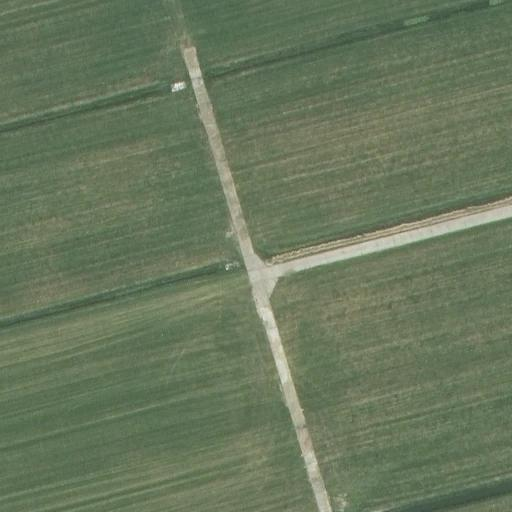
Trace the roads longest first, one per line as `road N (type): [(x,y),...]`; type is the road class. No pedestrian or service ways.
road 1 (track): [(186,53),(324,511)]
road 2 (track): [(511,208),(255,279)]
